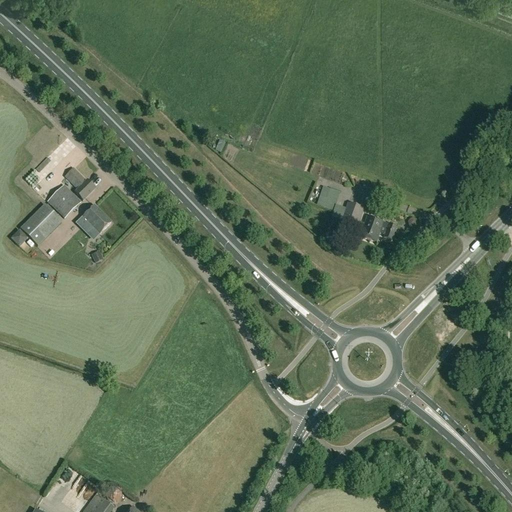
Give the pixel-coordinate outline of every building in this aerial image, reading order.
[(28,173),(40,160),(37,157),(20,174),(28,181),(32,176),(28,173)] [(74,195),(82,202),(94,190),(86,182),(86,183),(73,170),(65,179),(78,191),(74,195)] [(47,203),(64,221),(81,204),(63,187),(47,203)] [(340,193),(330,190),(326,200),(337,203),(340,193)] [(342,219),(359,225),(364,210),(347,204),(342,219)] [(38,248),(62,223),(44,205),(20,230),(38,248)] [(82,219),(99,236),(111,224),(94,207),(82,219)] [(385,235),(384,239),(392,241),(396,229),(365,218),(360,238),(377,243),(380,233),(385,235)] [(93,261),(101,258),(98,249),(90,251),(93,261)] [(87,484),(81,478),(73,484),(78,491),(87,484)] [(70,500),(79,494),(73,485),(64,491),(70,500)] [(80,496),(87,500),(94,490),(87,486),(80,496)] [(85,511),(112,511),(114,510),(97,497),(85,511)]
